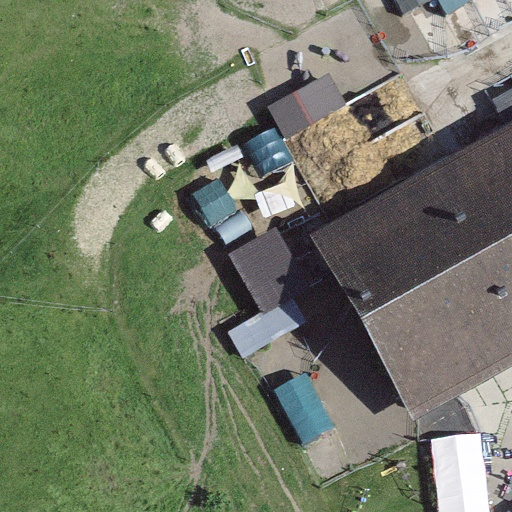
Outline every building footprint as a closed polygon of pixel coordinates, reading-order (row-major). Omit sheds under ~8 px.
[(478,0),(437,0),(447,17),(478,0)] [(349,108),(334,80),(273,112),(288,140),(349,108)] [(511,132),(314,240),(413,422),(511,368),(511,132)] [(308,293),(277,233),(232,256),(261,311),(216,335),(232,366),(302,329),(289,303),(308,293)] [(442,430),(446,510),(493,508),(490,428),(442,430)]
